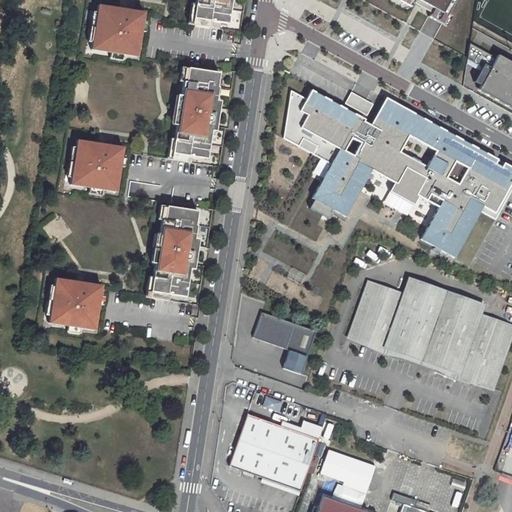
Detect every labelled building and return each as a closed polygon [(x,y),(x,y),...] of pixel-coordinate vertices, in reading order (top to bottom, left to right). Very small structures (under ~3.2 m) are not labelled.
[(195,0),(195,5),(191,5),(188,25),(210,29),(211,22),(227,25),(231,0),(195,0)] [(442,25),(455,0),(396,0),(410,8),(414,0),(415,0),(432,9),(428,17),(442,25)] [(144,13),(97,6),(91,50),(137,58),(144,13)] [(511,68),(478,50),(472,46),(469,44),(467,60),(481,68),(479,72),(473,83),(480,86),(479,88),(511,106),(511,68)] [(467,60),(466,65),(479,72),(481,68),(467,60)] [(219,74),(187,69),(185,83),(183,82),(179,106),(182,107),(180,118),(177,117),(174,140),(170,139),(167,160),(189,164),(190,157),(206,160),(212,128),(216,128),(218,114),(214,114),(218,88),(217,88),(219,74)] [(288,120),(289,120),(287,123),(289,125),(287,129),(286,132),(288,134),(283,142),(299,150),(303,143),(316,150),(312,157),(331,167),(312,201),(314,203),(309,211),(329,222),(333,213),(346,220),(371,173),(392,185),(389,191),(413,205),(416,198),(438,210),(420,242),(454,260),(480,214),(495,222),(495,221),(492,220),(510,186),(508,185),(511,177),(477,157),(479,153),(385,101),(370,128),(358,122),(359,119),(311,93),(306,103),(291,94),(290,100),(290,105),(292,106),(289,111),(290,111),(289,114),(291,115),(288,120)] [(367,116),(373,104),(351,93),(345,105),(367,116)] [(123,148),(76,141),(69,186),(116,193),(123,148)] [(511,170),(479,153),(477,157),(511,177),(508,185),(510,186),(492,220),(495,221),(511,190),(511,170)] [(197,212),(166,207),(164,221),(161,220),(158,244),(160,244),(158,255),(156,255),(152,278),(148,277),(145,298),(167,302),(168,295),(185,298),(190,266),(194,266),(196,252),(192,251),(196,226),(195,226),(197,212)] [(101,286),(55,279),(48,324),(94,331),(101,286)] [(404,298),(369,285),(350,338),(387,352),(388,349),(456,374),(455,376),(492,390),(511,335),(511,329),(479,318),(482,308),(410,282),(404,298)] [(315,333),(260,314),(252,339),(259,341),(306,358),(315,333)] [(301,433),(247,415),(229,467),(302,493),(320,440),(319,440),(301,433)] [(323,429),(305,422),(301,433),(319,440),(323,429)] [(368,491),(376,468),(329,452),(321,474),(368,491)] [(458,480),(456,493),(463,494),(464,481),(458,480)] [(425,511),(414,508),(416,500),(394,493),(391,500),(397,502),(396,505),(401,507),(399,511),(425,511)] [(364,511),(323,498),(318,511),(364,511)]
